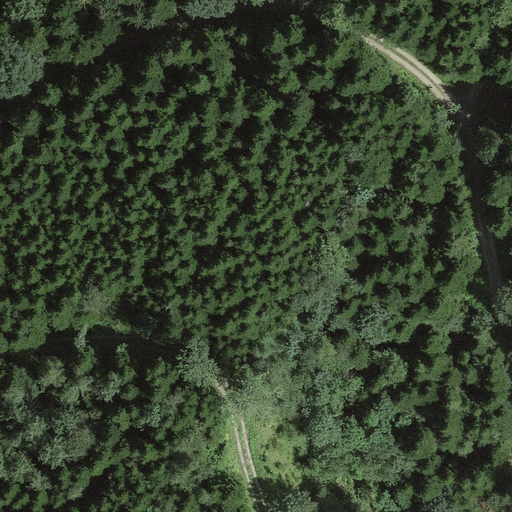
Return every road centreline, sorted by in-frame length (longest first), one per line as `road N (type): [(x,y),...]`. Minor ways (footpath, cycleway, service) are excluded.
road 1 (track): [(260,9),(392,53),(455,120),(511,377)]
road 2 (track): [(0,355),(113,344),(165,350),(199,367),(221,386),(237,417),(259,511)]
road 3 (track): [(0,99),(287,0)]
